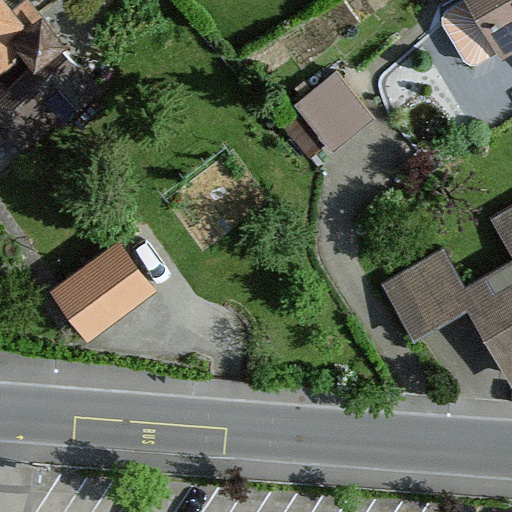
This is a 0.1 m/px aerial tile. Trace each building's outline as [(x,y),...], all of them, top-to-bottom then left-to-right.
[(0,0),(0,65),(11,58),(13,46),(22,39),(39,58),(0,94),(0,111),(24,141),(91,78),(40,21),(27,30),(3,0),(0,0)] [(511,0),(461,0),(438,14),(469,65),(511,38),(511,0)] [(349,56),(305,85),(337,133),(381,105),(349,56)] [(444,252),(385,288),(422,349),(471,319),(511,387),(511,209),(497,218),(511,243),(511,271),(471,296),(444,252)] [(58,286),(88,327),(147,284),(117,244),(58,286)]
